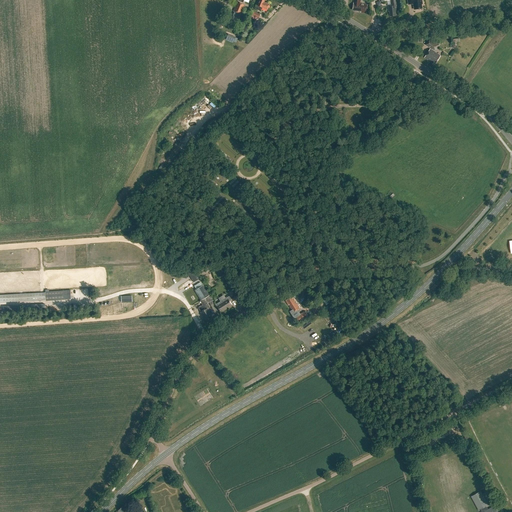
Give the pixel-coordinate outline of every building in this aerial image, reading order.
[(263,2),(264,0),(259,0),(256,9),(260,11),(261,7),(267,10),(269,4),(263,2)] [(360,4),(359,0),(353,0),(353,3),(352,10),(360,11),(360,13),(366,13),(367,5),(360,4)] [(390,12),(390,17),(397,16),(396,9),(398,8),(396,0),(381,0),(381,2),(390,0),(391,5),(388,6),(389,12),(390,12)] [(413,4),(414,9),(421,8),(420,2),(421,2),(421,0),(407,0),(408,4),(413,4)] [(234,8),(233,11),(241,14),(245,5),(237,2),(235,6),(234,8)] [(247,21),(249,22),(250,18),(255,20),(256,18),(258,19),(260,14),(253,11),(251,17),(249,16),(247,20),(247,21)] [(423,42),(435,50),(439,44),(428,38),(427,40),(425,39),(423,42)] [(429,49),(424,57),(432,63),(434,61),(435,62),(440,56),(435,52),(429,49)] [(211,270),(209,266),(209,265),(206,266),(198,269),(199,274),(211,270)] [(194,270),(188,274),(194,282),(199,279),(194,270)] [(207,309),(210,308),(207,303),(209,302),(206,297),(209,295),(203,285),(202,285),(200,282),(194,285),(196,289),(195,290),(201,300),(200,301),(202,305),(198,308),(201,312),(200,312),(205,320),(206,320),(207,321),(209,319),(209,318),(212,316),(207,309)] [(45,292),(45,300),(70,299),(70,290),(45,291),(45,292)] [(45,300),(45,292),(25,293),(0,294),(0,302),(26,301),(45,300)] [(216,304),(221,312),(226,308),(226,307),(231,304),(229,301),(231,299),(229,296),(216,304)] [(285,300),(293,313),(300,308),(292,297),(291,298),(290,297),(285,300)] [(323,314),(325,316),(328,313),(333,310),(332,307),(327,311),(323,314)] [(308,316),(304,311),(295,317),(299,322),(308,316)] [(497,511),(494,506),(488,510),(485,506),(488,505),(480,491),(471,496),(478,510),(480,509),(481,511),(497,511)]
